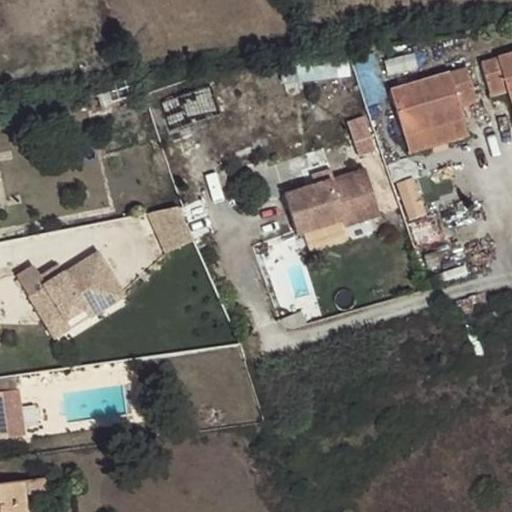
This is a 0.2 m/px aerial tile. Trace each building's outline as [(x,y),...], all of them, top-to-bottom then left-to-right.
[(510,109),(511,108),(511,56),(480,66),(490,97),(506,94),(510,109)] [(336,75),(335,62),(298,66),(298,80),(336,75)] [(292,78),(290,66),(279,69),(283,81),(292,78)] [(403,140),(463,122),(459,108),(475,103),(466,72),(390,94),(403,140)] [(195,101),(189,82),(145,97),(151,115),(195,101)] [(369,138),(363,118),(348,123),(354,143),(369,138)] [(468,138),(463,122),(403,140),(408,155),(468,138)] [(380,216),(365,171),(284,195),(297,237),(341,223),(344,228),(380,216)] [(416,180),(401,184),(411,219),(426,215),(416,180)] [(207,271),(184,220),(164,228),(189,280),(207,271)] [(95,246),(22,293),(55,344),(128,297),(95,246)] [(197,297),(190,283),(154,293),(158,309),(197,297)] [(177,341),(179,354),(220,349),(213,336),(177,341)] [(0,440),(6,439),(23,437),(20,415),(17,391),(0,392),(0,440)] [(26,511),(22,482),(0,485),(0,511),(26,511)]
